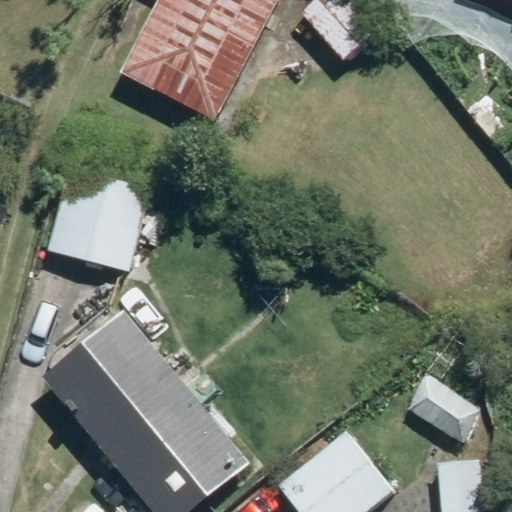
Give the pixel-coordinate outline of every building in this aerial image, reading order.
[(167,0),(131,71),(227,120),(289,0),(167,0)] [(362,0),(319,0),(307,12),(354,62),(389,29),(362,0)] [(159,187),(78,166),(55,250),(136,272),(159,187)] [(137,307),(56,375),(163,511),(200,511),(261,462),(137,307)] [(491,410),(431,372),(407,409),(466,447),(491,410)] [(354,431),(288,484),(308,511),(376,511),(403,491),(354,431)] [(492,511),(491,459),(444,461),(446,511),(492,511)]
